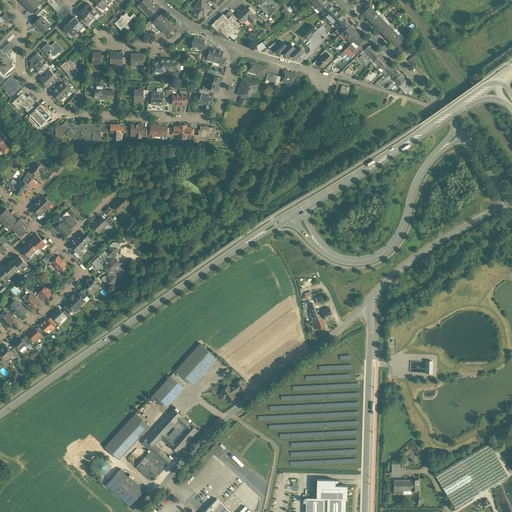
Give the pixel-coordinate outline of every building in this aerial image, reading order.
[(36,0),(31,0),(25,6),(31,12),(37,7),(40,4),(36,0)] [(71,11),(60,0),(54,0),(55,1),(58,3),(60,6),(62,8),(64,10),(66,12),(68,14),(71,11)] [(107,5),(102,0),(93,0),(98,4),(103,9),(107,5)] [(148,0),(143,0),(139,4),(145,10),(152,4),(148,0)] [(205,3),(202,0),(200,0),(198,2),(197,3),(200,6),(192,13),(193,14),(194,15),(198,19),(205,12),(206,13),(211,9),(205,3)] [(265,0),(260,4),(259,6),(267,14),(270,11),(271,12),(276,7),(274,5),(275,4),(270,0),(265,0)] [(317,0),(313,4),(321,11),(329,3),(325,0),(317,0)] [(94,9),(89,3),(84,7),(93,16),(97,12),(94,9)] [(346,20),(329,3),(321,11),(326,16),(324,17),(331,25),(333,23),(338,28),(340,26),(346,20)] [(103,9),(98,4),(96,6),(102,13),(105,11),(103,9)] [(152,4),(145,10),(150,16),(154,12),(157,9),(152,4)] [(41,6),(39,9),(35,13),(37,15),(44,9),(42,7),(41,6)] [(100,15),(102,13),(96,6),(94,9),(97,12),(100,15)] [(257,13),(250,6),(248,8),(255,15),(257,13)] [(93,16),(84,7),(79,13),(83,17),(88,22),(93,17),(93,16)] [(248,8),(247,7),(243,10),(243,9),(237,15),(243,21),(247,17),(251,22),(256,17),(255,15),(248,8)] [(368,8),(363,13),(368,18),(374,11),(370,7),(368,8)] [(286,9),(285,8),(282,10),(287,16),(290,13),(286,9)] [(44,9),(37,15),(40,18),(41,16),(43,17),(48,13),(44,9)] [(374,11),(368,18),(373,23),(379,16),(374,11)] [(268,19),(261,12),(259,15),(265,22),(268,19)] [(12,20),(6,13),(1,17),(4,20),(7,24),(12,20)] [(126,13),(123,16),(121,17),(114,23),(121,30),(126,24),(130,28),(134,24),(135,23),(137,21),(134,19),(134,18),(132,21),(129,18),(130,17),(126,13)] [(155,22),(153,24),(152,23),(149,26),(147,24),(145,25),(150,31),(155,36),(162,30),(166,34),(174,27),(162,14),(154,21),(154,22),(155,22)] [(219,19),(235,36),(237,34),(234,31),(240,26),(235,21),(231,17),(231,18),(228,20),(223,15),(219,19)] [(43,17),(41,16),(40,18),(33,24),(42,33),(50,25),(43,17)] [(114,16),(108,21),(111,24),(117,19),(114,16)] [(379,16),(373,23),(377,27),(384,21),(379,16)] [(79,22),(75,17),(69,22),(77,31),(83,26),(83,25),(79,22)] [(235,36),(219,19),(212,26),(215,28),(216,27),(220,32),(222,30),(227,36),(228,34),(229,36),(230,35),(232,38),(235,36)] [(346,20),(340,26),(342,28),(340,31),(341,33),(342,33),(350,24),(346,20)] [(384,21),(377,27),(382,32),(388,26),(384,21)] [(77,31),(69,22),(64,27),(68,32),(72,36),(77,31)] [(306,39),(316,30),(310,24),(301,33),(306,39)] [(350,24),(342,33),(347,38),(355,29),(350,24)] [(388,26),(382,32),(387,37),(393,31),(388,26)] [(355,29),(347,38),(352,43),(354,41),(360,35),(355,29)] [(393,31),(387,37),(391,42),(398,35),(393,31)] [(360,35),(354,41),(358,46),(360,45),(365,39),(360,34),(360,35)] [(398,35),(391,42),(396,47),(397,46),(403,40),(402,40),(398,35)] [(204,41),(194,38),(192,46),(191,49),(195,50),(195,49),(196,47),(201,49),(202,49),(203,43),(204,41)] [(403,40),(397,46),(399,48),(402,45),(404,43),(405,42),(403,40),(402,40),(403,40)] [(286,46),(281,41),(277,45),(273,48),(274,49),(279,55),(282,52),(282,51),(287,46),(286,46)] [(55,42),(51,46),(48,43),(42,48),(48,55),(50,53),(50,54),(51,53),(54,56),(59,51),(58,50),(60,48),(55,42)] [(259,51),(265,47),(262,42),(256,46),(259,51)] [(290,42),(286,46),(287,46),(282,51),(282,52),(288,57),(291,54),(296,49),(295,48),(290,42)] [(364,49),(364,50),(365,51),(359,57),(362,60),(374,49),(370,44),(366,47),(364,49)] [(6,45),(1,50),(5,54),(10,49),(6,45)] [(296,49),(291,54),(296,59),(299,56),(304,52),(298,46),(295,48),(296,49)] [(216,50),(210,48),(208,54),(207,59),(213,61),(216,50)] [(374,49),(362,60),(366,64),(369,60),(372,63),(380,54),(374,48),(374,49)] [(1,50),(0,49),(0,69),(4,74),(13,66),(11,64),(13,62),(5,54),(1,50)] [(223,52),(216,50),(213,61),(219,63),(221,57),(223,52)] [(37,53),(30,60),(32,63),(31,64),(34,67),(35,66),(37,68),(36,68),(39,71),(41,68),(42,68),(44,65),(39,59),(41,57),(37,53)] [(101,53),(92,53),(92,63),(101,63),(101,55),(101,53)] [(122,53),(111,53),(111,61),(110,61),(110,62),(111,62),(111,63),(121,64),(122,57),(122,53)] [(137,54),(131,53),(131,59),(131,61),(131,63),(131,65),(132,65),(138,65),(138,66),(143,66),(143,54),(137,54)] [(323,57),(318,62),(323,67),(332,58),(328,54),(326,53),(323,57)] [(372,63),(377,68),(377,67),(378,68),(385,59),(384,59),(380,54),(372,63)] [(69,59),(67,62),(66,61),(61,66),(69,75),(73,72),(75,74),(78,70),(75,67),(76,66),(74,64),(75,63),(73,60),(72,62),(69,59)] [(166,70),(166,59),(159,59),(159,62),(152,61),(152,68),(152,74),(166,74),(166,70)] [(385,59),(378,68),(377,67),(377,68),(378,69),(378,70),(380,73),(383,70),(384,68),(389,64),(384,59),(385,59)] [(267,67),(250,62),(247,71),(264,76),(267,67)] [(388,72),(384,76),(386,77),(395,69),(389,63),(389,64),(384,68),(388,72)] [(350,66),(345,71),(347,73),(348,72),(350,75),(354,70),(350,66)] [(44,83),(54,74),(50,70),(49,69),(45,73),(47,75),(44,77),(43,76),(39,79),(44,83)] [(395,69),(386,77),(388,80),(392,76),(395,79),(400,74),(395,69)] [(296,74),(284,71),(281,81),(293,84),(296,74)] [(370,71),(364,78),(367,80),(368,79),(373,73),(370,71)] [(373,73),(368,79),(370,81),(377,75),(373,72),(373,73)] [(54,74),(44,83),(48,88),(51,84),(50,83),(52,80),(54,82),(58,78),(54,74)] [(215,76),(209,75),(207,74),(206,77),(205,77),(204,80),(207,81),(219,84),(220,78),(215,76)] [(405,80),(400,74),(395,79),(394,80),(392,82),(395,85),(396,85),(397,87),(399,84),(400,85),(405,80)] [(7,81),(4,84),(9,90),(7,92),(11,95),(20,86),(12,77),(11,77),(7,81)] [(258,84),(243,80),(239,94),(247,96),(249,88),(256,90),(258,84)] [(405,80),(400,85),(399,86),(402,89),(403,91),(406,87),(409,91),(413,88),(405,80)] [(219,84),(207,81),(206,87),(211,89),(217,90),(219,84)] [(62,82),(58,86),(56,88),(52,92),(60,100),(70,90),(62,82)] [(112,90),(102,90),(103,86),(97,85),(97,90),(95,90),(95,98),(102,98),(102,99),(113,99),(113,95),(113,90),(112,90)] [(350,87),(342,85),(340,94),(347,96),(350,87)] [(144,88),(139,88),(139,90),(134,90),(134,97),(134,99),(134,103),(139,103),(139,102),(143,102),(143,99),(142,99),(142,97),(143,97),(144,90),(144,88)] [(162,92),(152,92),(151,104),(162,104),(163,97),(163,92),(162,92)] [(22,93),(19,96),(19,97),(18,98),(17,98),(12,103),(18,109),(21,105),(27,111),(36,102),(29,95),(26,98),(22,93)] [(207,94),(201,93),(199,101),(208,104),(210,106),(211,105),(212,103),(213,102),(214,101),(212,100),(213,96),(207,94)] [(33,113),(30,116),(34,120),(36,118),(41,124),(50,116),(40,106),(33,113)] [(31,111),(25,116),(27,119),(30,116),(33,113),(31,111)] [(74,123),(64,123),(62,125),(60,125),(60,126),(55,130),(56,131),(56,135),(56,137),(59,137),(65,132),(69,136),(69,135),(72,137),(72,136),(74,139),(81,132),(82,133),(83,133),(86,133),(88,135),(88,138),(93,138),(93,142),(98,142),(99,141),(99,138),(100,137),(100,132),(100,127),(93,127),(93,125),(90,125),(89,125),(82,124),(81,125),(75,125),(74,123)] [(121,124),(110,124),(110,125),(110,132),(110,133),(115,133),(115,134),(116,134),(116,140),(122,140),(122,134),(124,134),(124,133),(124,132),(124,126),(121,126),(121,124)] [(143,125),(131,124),(131,129),(130,130),(130,133),(131,134),(133,134),(134,134),(134,133),(136,133),(136,138),(141,138),(141,136),(142,136),(143,128),(143,125)] [(157,125),(150,125),(150,131),(150,137),(154,137),(154,136),(161,136),(161,134),(167,135),(167,127),(167,126),(162,126),(162,125),(159,125),(157,125)] [(187,125),(178,125),(178,126),(176,126),(176,128),(174,127),(174,134),(176,134),(176,133),(179,133),(178,138),(186,139),(186,134),(188,134),(188,135),(191,135),(191,128),(189,128),(189,127),(187,126),(187,125)] [(207,127),(200,126),(200,130),(198,130),(198,135),(200,135),(200,140),(205,140),(205,137),(219,137),(219,134),(220,135),(220,133),(219,133),(219,130),(216,130),(216,128),(210,127),(210,128),(207,128),(207,127)] [(0,138),(0,150),(5,154),(10,148),(4,143),(5,142),(0,138)] [(38,164),(36,167),(34,166),(30,170),(36,175),(37,175),(40,172),(42,174),(46,169),(43,167),(41,165),(39,165),(38,164)] [(36,175),(30,170),(29,169),(26,173),(33,178),(36,175)] [(33,178),(26,173),(22,179),(29,185),(33,178)] [(14,185),(4,178),(1,182),(2,183),(1,184),(2,184),(2,185),(3,186),(4,186),(5,185),(7,187),(6,188),(7,189),(8,190),(9,190),(10,191),(11,189),(14,185)] [(22,179),(19,183),(18,183),(15,186),(14,185),(11,189),(13,191),(14,192),(14,193),(15,194),(16,193),(18,195),(19,196),(20,196),(21,197),(24,193),(27,189),(26,189),(30,185),(29,185),(22,179)] [(45,198),(43,195),(37,201),(46,210),(52,204),(50,203),(45,198)] [(122,196),(117,201),(118,202),(113,206),(116,209),(116,211),(117,212),(119,212),(121,211),(121,210),(121,209),(122,209),(123,209),(126,206),(127,205),(129,203),(129,201),(127,199),(125,199),(122,196)] [(46,210),(37,201),(31,206),(34,209),(39,214),(40,215),(46,210)] [(109,206),(104,211),(108,215),(113,210),(109,206)] [(70,208),(64,214),(68,217),(70,216),(72,219),(77,214),(70,208)] [(0,214),(0,218),(2,221),(10,213),(8,211),(6,209),(4,211),(0,214)] [(10,213),(2,221),(6,225),(14,217),(12,215),(10,213)] [(72,219),(70,216),(68,217),(63,222),(70,229),(76,223),(72,219)] [(105,221),(101,216),(95,222),(94,221),(91,224),(95,228),(95,229),(95,230),(96,231),(97,231),(97,230),(99,232),(100,232),(101,233),(102,233),(103,232),(104,231),(105,231),(106,230),(106,229),(104,227),(108,224),(105,221)] [(115,223),(109,216),(105,221),(108,224),(111,227),(115,223)] [(14,217),(6,225),(9,229),(20,218),(17,221),(16,219),(14,217)] [(20,218),(9,229),(10,229),(12,227),(15,230),(24,222),(23,223),(22,221),(22,220),(20,218)] [(24,222),(15,230),(19,235),(25,229),(27,227),(26,225),(26,224),(24,222)] [(70,229),(63,222),(60,225),(58,225),(56,227),(64,235),(70,229)] [(58,233),(52,227),(50,229),(56,236),(58,233)] [(82,233),(76,238),(83,245),(86,242),(88,244),(92,241),(87,236),(86,237),(82,233)] [(96,240),(89,233),(87,236),(92,241),(93,242),(96,240)] [(42,240),(37,234),(31,240),(38,247),(40,249),(46,244),(46,243),(42,240)] [(52,246),(45,238),(42,240),(46,243),(46,244),(50,248),(52,246)] [(83,245),(76,238),(70,245),(75,251),(79,254),(80,253),(82,251),(81,250),(84,247),(83,245)] [(38,247),(31,240),(27,244),(34,252),(38,247)] [(34,252),(27,244),(22,249),(24,252),(29,257),(34,252)] [(117,247),(109,247),(108,247),(108,255),(109,255),(109,258),(104,262),(104,263),(104,265),(103,265),(103,267),(104,267),(104,269),(108,273),(108,276),(107,276),(107,284),(107,285),(115,285),(115,282),(117,281),(115,279),(115,277),(114,277),(114,274),(119,269),(124,270),(127,267),(124,263),(119,263),(115,259),(115,256),(116,256),(116,255),(116,253),(118,252),(117,250),(117,247)] [(29,257),(24,252),(22,254),(28,261),(31,259),(29,257)] [(48,259),(46,260),(50,264),(52,262),(56,258),(53,254),(48,259)] [(28,264),(19,255),(13,261),(19,267),(19,268),(22,270),(28,264)] [(68,266),(58,256),(56,258),(52,262),(55,265),(55,266),(58,270),(59,270),(61,272),(62,271),(62,272),(64,272),(65,270),(66,268),(65,268),(68,266)] [(19,267),(13,261),(12,259),(7,264),(15,272),(19,268),(19,267)] [(15,272),(7,264),(3,268),(10,275),(11,276),(15,272)] [(10,275),(3,268),(2,266),(0,268),(0,276),(5,281),(10,275)] [(90,277),(88,279),(88,278),(86,280),(86,281),(83,284),(85,286),(85,287),(85,289),(86,290),(88,290),(90,289),(92,289),(93,290),(98,286),(98,285),(92,279),(90,277)] [(101,283),(95,277),(92,279),(98,285),(98,286),(101,283)] [(45,287),(38,294),(44,300),(51,294),(47,290),(45,287)] [(37,297),(31,290),(28,292),(30,294),(35,299),(37,297)] [(87,295),(82,290),(78,293),(83,299),(87,295)] [(77,293),(73,297),(72,296),(71,297),(79,305),(85,300),(83,299),(78,293),(77,293)] [(35,299),(30,294),(28,296),(26,294),(22,297),(27,303),(27,304),(28,305),(30,305),(33,308),(39,303),(35,299)] [(22,302),(15,296),(12,299),(14,301),(15,300),(19,304),(22,302)] [(79,305),(71,297),(70,298),(71,299),(67,303),(73,309),(74,310),(79,305)] [(19,304),(15,300),(14,301),(10,304),(14,309),(13,310),(20,318),(26,311),(19,304)] [(316,310),(313,303),(310,304),(311,310),(311,312),(314,320),(322,317),(318,309),(316,310)] [(67,304),(63,308),(68,313),(73,309),(67,304)] [(63,312),(58,308),(51,314),(56,319),(59,322),(66,316),(63,312)] [(7,309),(3,313),(5,315),(7,313),(11,317),(13,315),(7,309)] [(330,309),(327,310),(326,309),(322,311),(326,320),(334,317),(330,309)] [(11,317),(7,313),(5,315),(0,319),(8,327),(14,321),(11,317)] [(54,321),(50,317),(48,320),(54,326),(56,324),(54,321)] [(322,317),(314,320),(318,330),(325,327),(322,317)] [(48,320),(46,318),(40,325),(46,331),(49,329),(51,331),(55,327),(54,326),(48,320)] [(36,329),(35,328),(28,334),(30,336),(29,337),(29,338),(31,340),(33,341),(34,340),(35,341),(38,338),(40,338),(41,337),(41,335),(36,329)] [(20,337),(13,343),(22,353),(27,347),(25,345),(26,344),(22,339),(20,337)] [(30,344),(24,337),(22,339),(26,344),(25,345),(27,347),(30,344)] [(201,343),(176,370),(189,382),(214,355),(201,343)] [(11,351),(6,345),(1,349),(10,358),(11,356),(14,356),(15,355),(11,351)] [(10,358),(1,349),(0,350),(0,356),(2,359),(6,364),(7,363),(8,362),(8,360),(10,358)] [(20,355),(13,349),(11,351),(15,355),(17,357),(20,355)] [(6,364),(2,359),(0,361),(1,363),(6,368),(9,365),(7,363),(6,364)] [(425,372),(426,360),(411,360),(410,372),(425,372)] [(171,376),(154,394),(167,406),(184,387),(171,376)] [(241,380),(235,384),(239,389),(240,390),(246,386),(241,380)] [(228,386),(221,391),(223,394),(220,396),(223,399),(225,397),(228,401),(234,397),(233,395),(235,394),(234,393),(239,389),(236,385),(231,389),(228,386)] [(182,416),(173,408),(168,414),(177,422),(178,421),(182,416)] [(136,413),(106,447),(119,459),(149,425),(136,413)] [(168,414),(157,426),(165,434),(177,422),(168,414)] [(190,423),(185,419),(181,424),(186,428),(190,423)] [(186,428),(184,430),(182,429),(179,433),(180,434),(182,431),(190,438),(198,430),(190,423),(186,428)] [(165,434),(157,426),(147,437),(155,444),(161,438),(162,438),(165,434)] [(175,429),(168,436),(174,441),(180,434),(179,433),(175,429)] [(180,434),(174,441),(168,436),(164,440),(178,453),(190,438),(182,431),(180,434)] [(155,444),(147,437),(142,442),(151,450),(167,465),(172,459),(155,444)] [(489,443),(435,475),(455,508),(509,476),(489,443)] [(167,465),(151,450),(145,457),(161,471),(167,465)] [(91,464),(100,476),(110,468),(101,456),(91,464)] [(161,471),(145,457),(136,466),(152,481),(161,471)] [(144,490),(120,469),(106,484),(130,506),(144,490)] [(336,479),(317,479),(316,498),(346,499),(347,499),(347,485),(336,485),(336,484),(338,484),(338,481),(336,481),(336,479)] [(411,490),(410,480),(394,480),(394,494),(403,494),(403,490),(411,490)] [(419,483),(418,480),(410,480),(411,490),(419,490),(419,486),(421,486),(421,483),(419,483)] [(316,498),(306,497),(305,511),(345,511),(346,499),(316,498)] [(231,511),(217,499),(205,511),(203,509),(200,511),(231,511)]
